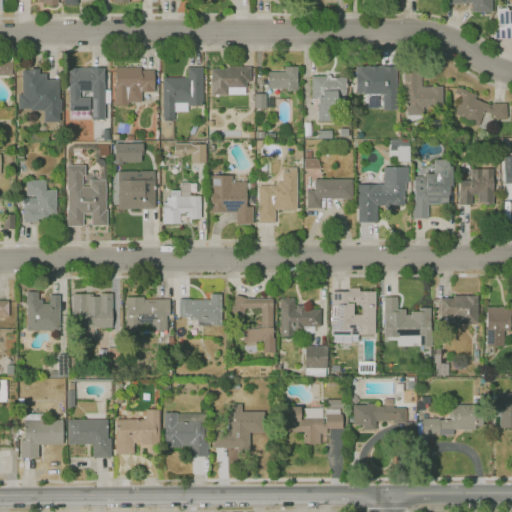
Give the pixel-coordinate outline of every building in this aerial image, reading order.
[(491,0),(492,11),(473,12),(473,0),(464,0),(465,3),(451,4),(450,0),(491,0)] [(511,11),(511,37),(493,37),(493,28),(497,28),(496,7),(507,7),(507,11),(511,11)] [(0,76),(8,76),(8,56),(0,56),(0,76)] [(202,66),(202,105),(188,105),(188,101),(173,101),(173,116),(161,116),(161,78),(187,78),(187,66),(202,66)] [(69,68),(103,67),(104,120),(94,120),(94,111),(70,111),(69,68)] [(114,68),(114,102),(140,102),(140,93),(153,93),(153,72),(139,72),(138,67),(114,68)] [(210,85),(249,87),(249,68),(211,67),(210,85)] [(296,67),(297,89),(269,90),(269,75),(283,74),(283,68),(296,67)] [(60,94),(23,95),(23,69),(45,69),(45,79),(60,79),(60,94)] [(393,94),(357,94),(357,70),(378,69),(378,81),(397,81),(393,94)] [(407,72),(408,114),(423,114),(423,106),(440,106),(440,88),(423,89),(422,71),(407,72)] [(335,75),(335,119),(317,119),(316,99),(311,99),(311,76),(335,75)] [(457,86),(489,104),(508,105),(511,124),(485,125),(446,110),(457,86)] [(265,94),(266,108),(255,109),(254,95),(265,94)] [(114,162),(141,162),(141,142),(113,143),(114,162)] [(174,143),(204,143),(204,162),(190,162),(190,155),(174,155),(174,143)] [(511,156),(502,156),(503,183),(511,182),(511,156)] [(303,167),(317,167),(317,158),(303,158),(303,167)] [(451,158),(452,202),(430,203),(430,219),(414,219),(413,177),(435,177),(435,159),(451,158)] [(295,166),(295,209),(276,209),(276,222),(259,222),(259,188),(281,188),(281,166),(295,166)] [(408,167),(408,205),(383,205),(383,219),(361,219),(360,187),(384,186),(384,167),(408,167)] [(68,170),(68,227),(83,227),(83,213),(91,213),(91,225),(108,225),(107,180),(89,180),(89,187),(82,187),(82,170),(68,170)] [(494,170),(494,205),(460,206),(460,182),(469,182),(469,170),(494,170)] [(214,176),(214,206),(239,206),(238,224),(253,225),(253,207),(247,207),(247,183),(235,183),(235,177),(214,176)] [(352,198),(324,198),(324,209),(307,209),(307,193),(313,193),(313,178),(352,178),(352,198)] [(153,179),(153,208),(118,208),(118,179),(153,179)] [(24,221),(54,221),(55,191),(46,191),(46,181),(25,181),(24,221)] [(170,193),(204,193),(204,220),(181,220),(181,224),(164,224),(164,205),(167,205),(166,199),(170,200),(170,193)] [(26,290),(26,331),(61,331),(61,294),(49,294),(49,305),(43,305),(43,300),(38,300),(38,290),(26,290)] [(341,291),(341,332),(374,332),(374,291),(341,291)] [(176,298),(205,297),(205,293),(220,293),(220,323),(198,324),(198,318),(176,318),(176,298)] [(74,294),(74,327),(112,327),(112,309),(86,309),(86,294),(74,294)] [(439,294),(477,294),(477,322),(458,322),(458,316),(439,316),(439,294)] [(383,297),(383,321),(393,320),(393,342),(421,342),(421,330),(430,330),(429,307),(417,307),(417,317),(396,317),(396,296),(383,297)] [(127,298),(168,297),(169,325),(127,326),(127,298)] [(243,297),(275,297),(275,353),(262,353),(262,340),(243,340),(243,326),(262,326),(262,308),(243,308),(243,297)] [(279,297),(278,334),(293,334),(293,325),(318,326),(319,308),(297,307),(297,297),(279,297)] [(0,315),(8,316),(7,299),(0,299),(0,315)] [(511,307),(486,307),(486,346),(504,346),(504,330),(511,330),(511,307)] [(305,344),(305,368),(325,368),(325,344),(305,344)] [(58,356),(57,376),(65,376),(66,356),(58,356)] [(511,390),(499,391),(499,429),(511,429),(511,390)] [(354,404),(377,404),(377,431),(364,431),(364,423),(354,423),(354,404)] [(452,405),(453,429),(474,428),(474,405),(452,405)] [(156,409),(156,441),(136,441),(135,454),(115,454),(116,420),(145,420),(145,409),(156,409)] [(283,409),(283,429),(300,429),(300,442),(323,442),(323,431),(341,431),(341,409),(283,409)] [(161,411),(204,410),(205,455),(191,455),(190,443),(177,443),(177,449),(162,449),(161,411)] [(236,430),(260,430),(260,410),(236,410),(236,430)] [(70,419),(84,419),(86,413),(105,412),(107,454),(92,455),(91,445),(71,445),(70,419)] [(419,416),(438,417),(438,432),(419,432),(419,416)] [(60,421),(18,422),(19,459),(37,459),(37,445),(60,445),(60,421)]
